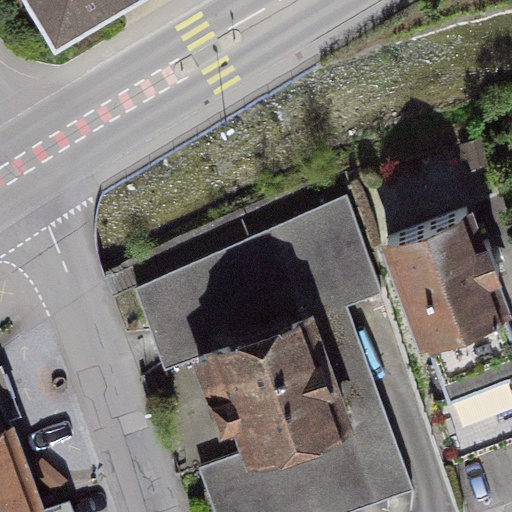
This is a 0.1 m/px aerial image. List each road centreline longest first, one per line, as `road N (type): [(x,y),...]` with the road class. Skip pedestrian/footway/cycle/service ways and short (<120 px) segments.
road 1 (residential): [(29,161),(148,511)]
road 2 (primary): [(29,161),(299,0)]
